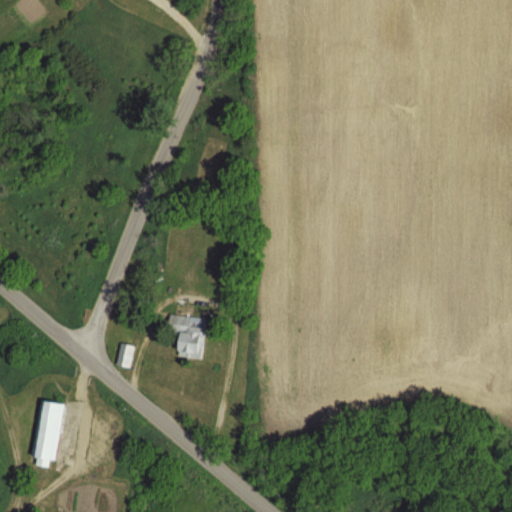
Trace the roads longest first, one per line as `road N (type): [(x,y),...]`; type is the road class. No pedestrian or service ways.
road 1 (residential): [(86,354),(219,19),(218,0)]
road 2 (residential): [(271,511),(0,282)]
